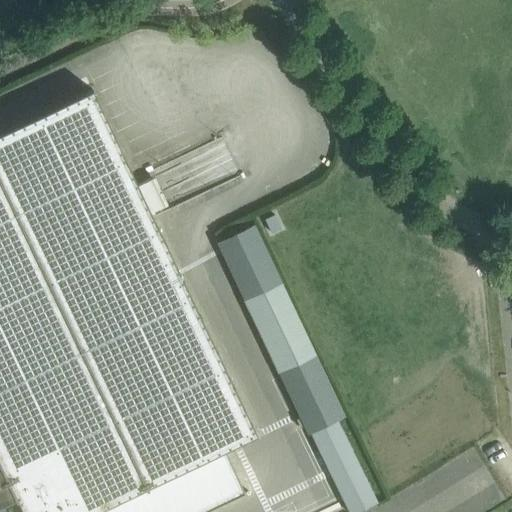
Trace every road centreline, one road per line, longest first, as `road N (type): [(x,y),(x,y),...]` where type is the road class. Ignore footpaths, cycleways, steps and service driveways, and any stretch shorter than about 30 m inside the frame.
road 1 (unclassified): [(498,231),(443,206),(399,163),(283,0)]
road 2 (unclassified): [(511,355),(498,231)]
